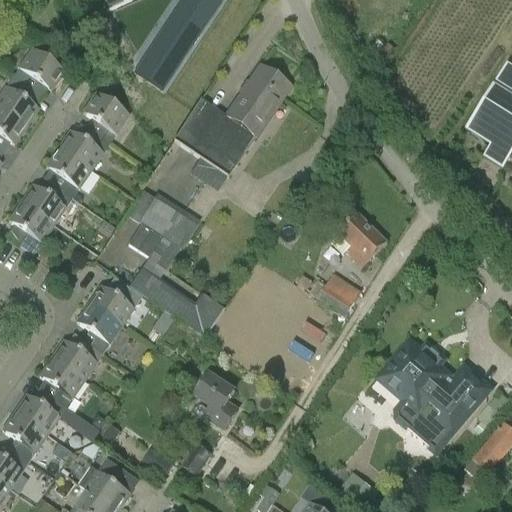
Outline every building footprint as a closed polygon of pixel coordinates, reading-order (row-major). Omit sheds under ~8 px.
[(121,0),(104,0),(108,9),(123,3),(121,0)] [(184,0),(135,75),(161,92),(222,0),(184,0)] [(31,52),(12,80),(19,85),(25,77),(51,94),(64,74),(31,52)] [(240,129),(274,80),(260,70),(226,120),(203,104),(175,144),(227,180),(255,139),(240,129)] [(13,95),(19,85),(12,80),(0,97),(0,112),(26,130),(38,112),(13,95)] [(240,129),(255,139),(288,90),(274,80),(240,129)] [(511,99),(502,93),(493,88),(466,132),(482,142),(491,148),(484,159),(503,171),(511,157),(511,99)] [(102,142),(109,147),(129,118),(96,96),(82,116),(108,133),(102,142)] [(26,130),(0,112),(0,139),(14,148),(26,130)] [(70,134),(57,152),(91,174),(109,147),(102,142),(95,151),(70,134)] [(72,201),(91,174),(57,152),(45,170),(71,187),(65,196),(72,201)] [(33,188),(20,206),(53,229),(72,201),(65,196),(58,205),(33,188)] [(141,193),(125,218),(138,227),(139,225),(141,227),(128,248),(148,261),(129,290),(203,341),(224,312),(201,296),(193,308),(159,285),(200,224),(156,197),(153,201),(141,193)] [(35,256),(53,229),(20,206),(8,224),(33,242),(27,251),(35,256)] [(358,218),(339,237),(331,246),(342,258),(346,254),(362,271),(387,246),(358,218)] [(41,256),(38,261),(45,266),(48,261),(41,256)] [(317,285),(310,296),(332,311),(331,312),(333,313),(333,312),(345,319),(361,296),(334,278),(325,291),(317,285)] [(100,289),(88,307),(121,330),(140,303),(132,298),(126,306),(100,289)] [(103,357),(121,330),(88,307),(76,325),(101,343),(95,352),(103,357)] [(331,322),(324,332),(334,339),(341,328),(331,322)] [(84,384),(103,357),(95,352),(89,361),(63,343),(51,361),(84,384)] [(437,369),(439,367),(424,354),(422,356),(410,346),(379,382),(405,404),(396,414),(397,422),(436,456),(489,393),(464,372),(452,386),(447,382),(449,380),(437,369)] [(64,397),(58,406),(65,411),(84,384),(51,361),(39,379),(64,397)] [(209,377),(194,399),(211,410),(204,420),(225,433),(237,415),(226,408),(235,394),(209,377)] [(47,438),(65,411),(58,406),(52,415),(26,398),(14,416),(47,438)] [(28,465),(47,438),(14,416),(1,434),(27,451),(21,460),(28,465)] [(97,419),(91,427),(99,432),(104,424),(97,419)] [(511,432),(504,425),(464,472),(480,485),(511,447),(511,432)] [(482,426),(474,434),(479,439),(487,431),(482,426)] [(99,441),(110,449),(120,435),(109,427),(99,441)] [(85,452),(81,457),(92,463),(94,460),(99,452),(93,448),(85,452)] [(182,470),(195,479),(210,457),(196,448),(182,470)] [(0,459),(0,485),(10,493),(28,465),(21,460),(15,469),(0,459)] [(174,468),(162,460),(153,472),(165,480),(174,468)] [(79,488),(86,492),(114,511),(120,511),(131,497),(125,493),(134,480),(107,462),(99,474),(92,470),(79,488)] [(365,511),(378,496),(353,475),(340,491),(326,480),(320,488),(350,511),(365,511)] [(399,509),(413,505),(407,483),(393,486),(399,509)] [(0,506),(10,493),(0,485),(0,506)] [(272,491),(265,502),(272,507),(279,496),(272,491)] [(114,511),(86,492),(72,511),(114,511)] [(344,511),(327,497),(317,511),(318,511),(344,511)] [(265,502),(258,511),(268,511),(272,507),(265,502)]
